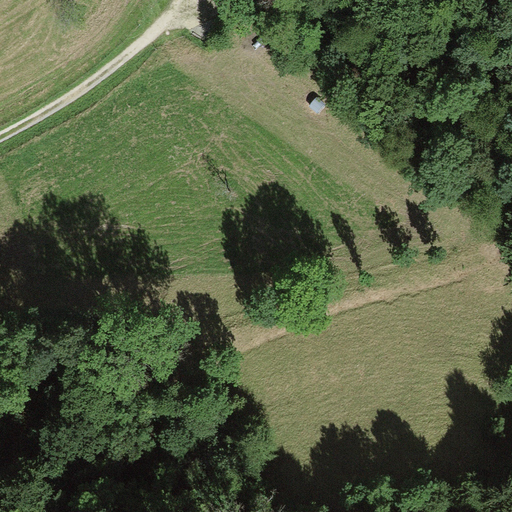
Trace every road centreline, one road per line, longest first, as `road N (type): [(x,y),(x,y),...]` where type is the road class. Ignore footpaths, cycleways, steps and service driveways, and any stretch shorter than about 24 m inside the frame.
road 1 (track): [(511,158),(301,0)]
road 2 (track): [(0,135),(95,77),(180,0)]
